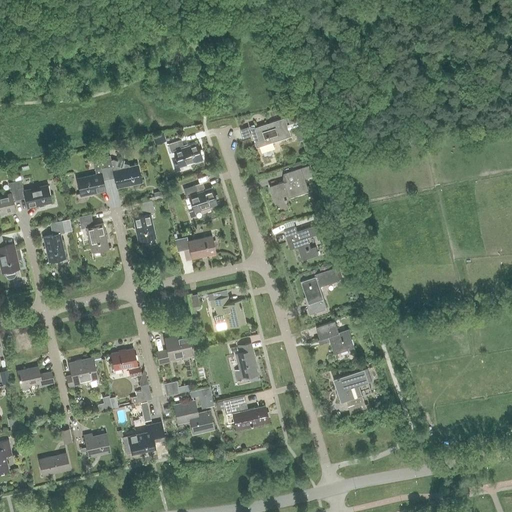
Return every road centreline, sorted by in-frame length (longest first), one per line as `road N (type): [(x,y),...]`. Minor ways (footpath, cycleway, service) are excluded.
road 1 (residential): [(330,487),(263,260)]
road 2 (unclassified): [(330,487),(511,453)]
road 3 (residential): [(263,260),(221,133)]
road 4 (residential): [(135,290),(263,260)]
